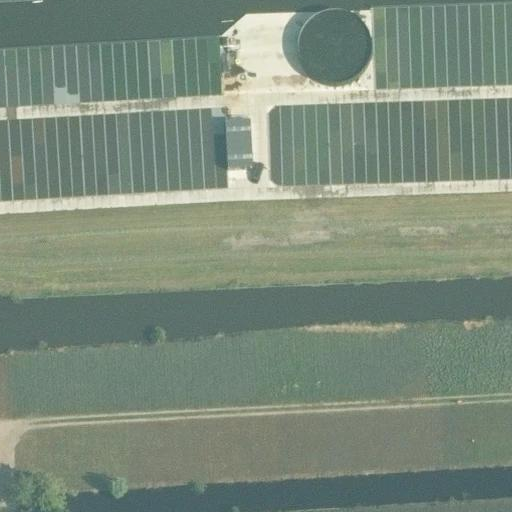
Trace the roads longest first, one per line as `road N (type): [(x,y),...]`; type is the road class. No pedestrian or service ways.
road 1 (track): [(511,399),(0,427)]
road 2 (track): [(0,247),(511,228)]
